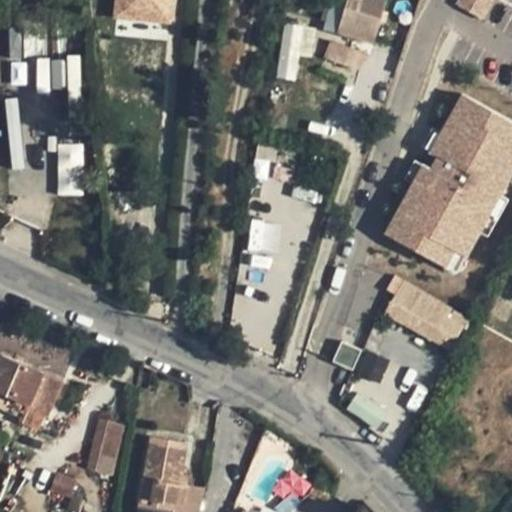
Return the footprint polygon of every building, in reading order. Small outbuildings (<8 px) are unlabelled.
[(119,0),(117,23),(171,27),(173,0),(119,0)] [(378,0),(345,0),(334,33),(364,43),(378,0)] [(483,19),(493,0),(457,0),(455,4),(483,19)] [(171,27),(117,23),(116,44),(170,48),(171,27)] [(295,81),(303,26),(284,23),(277,78),(295,81)] [(317,27),(303,26),(299,56),(312,58),(317,27)] [(364,54),(329,42),(324,56),(359,69),(364,54)] [(385,233),(447,268),(456,251),(466,256),(511,174),(511,118),(464,92),(432,151),(439,155),(431,168),(424,164),(385,233)] [(23,166),(19,119),(7,120),(12,168),(23,166)] [(413,141),(423,146),(433,127),(426,123),(419,125),(413,141)] [(57,196),(84,195),(84,142),(57,143),(57,196)] [(453,349),(470,312),(395,279),(378,317),(453,349)] [(64,381),(0,353),(0,391),(28,404),(21,419),(20,422),(32,427),(38,413),(45,416),(47,417),(64,381)] [(371,353),(360,371),(377,381),(388,363),(371,353)] [(28,404),(0,391),(0,409),(21,419),(28,404)] [(45,416),(38,413),(32,427),(38,430),(45,416)] [(124,425),(101,418),(87,469),(112,475),(124,425)] [(187,443),(152,437),(139,505),(174,510),(173,511),(199,511),(204,487),(186,484),(188,475),(181,474),(187,443)] [(77,481),(56,473),(51,487),(72,496),(77,481)] [(315,478),(310,493),(328,500),(333,486),(315,478)]
